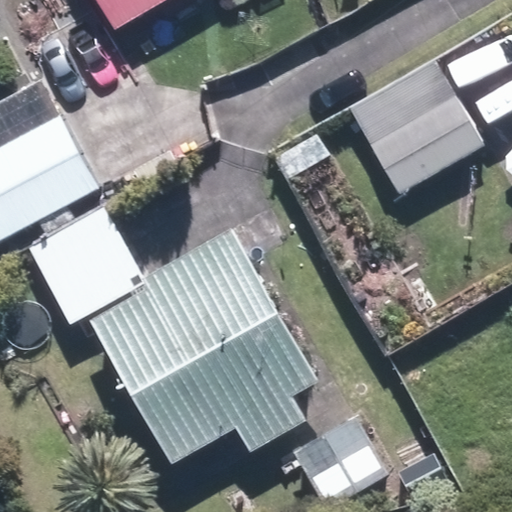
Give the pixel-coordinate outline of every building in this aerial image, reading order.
[(102,0),(118,26),(162,0),(102,0)] [(437,64),(357,108),(402,190),(482,146),(437,64)] [(46,79),(0,102),(0,238),(102,185),(46,79)] [(106,208),(34,248),(74,320),(147,280),(106,208)] [(237,425),(251,449),(305,417),(292,393),(320,377),(236,235),(96,317),(180,459),(237,425)] [(298,452),(330,507),(389,474),(357,418),(298,452)]
